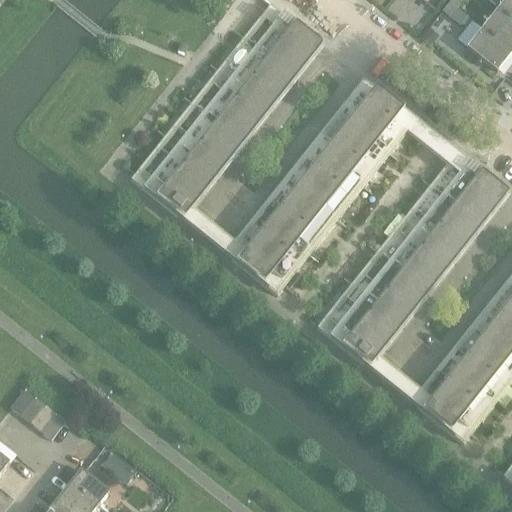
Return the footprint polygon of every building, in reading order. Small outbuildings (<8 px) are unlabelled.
[(462,0),(454,0),(450,5),(457,10),(464,1),(462,0)] [(511,0),(508,0),(499,12),(511,22),(511,0)] [(457,10),(450,5),(443,14),(450,20),(457,10)] [(312,256),(338,223),(364,190),(390,158),(406,137),(416,124),(371,88),(361,100),(327,142),(318,154),(308,166),(275,208),(265,219),(256,231),(240,251),(233,246),(194,214),(324,50),(300,31),(271,8),(244,42),(218,74),(192,107),(166,140),(140,172),(135,179),(132,183),(276,298),(278,299),(285,290),(287,288),(312,256)] [(457,10),(450,20),(460,28),(461,26),(467,31),(473,23),(457,10)] [(511,22),(499,12),(484,32),(511,54),(511,22)] [(511,57),(511,54),(484,32),(468,52),(497,75),(511,57)] [(185,53),(189,48),(183,43),(179,49),(185,53)] [(464,448),(498,405),(511,387),(511,291),(494,314),(500,319),(467,361),(461,356),(442,380),(448,384),(432,404),(380,363),(510,199),(486,179),(458,157),(318,331),(464,448)] [(26,392),(11,411),(21,420),(36,401),(26,392)] [(36,401),(21,420),(32,428),(47,409),(36,401)] [(47,409),(32,428),(42,436),(57,417),(47,409)] [(57,417),(42,436),(52,444),(67,425),(57,417)] [(0,458),(0,479),(10,467),(0,458)] [(111,459),(102,471),(114,481),(124,468),(111,459)] [(82,473),(71,487),(99,510),(110,495),(82,473)] [(71,487),(60,501),(74,511),(97,511),(99,510),(71,487)] [(74,511),(60,501),(50,511),(74,511)]
